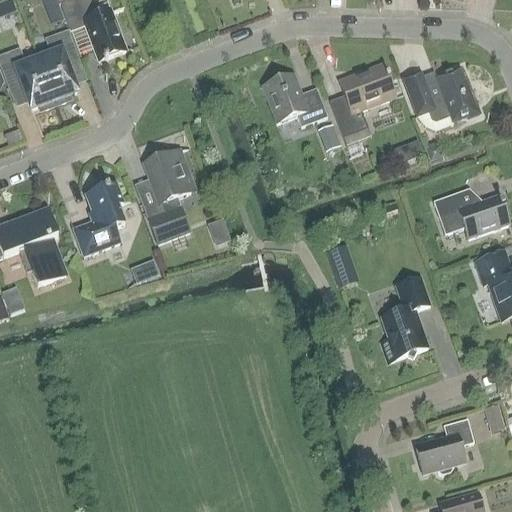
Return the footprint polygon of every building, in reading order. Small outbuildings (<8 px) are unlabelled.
[(40,0),(44,9),(57,4),(54,0),(40,0)] [(104,64),(107,63),(107,62),(126,55),(110,13),(99,17),(92,0),(74,0),(59,6),(70,35),(84,30),(97,65),(103,63),(104,64)] [(10,1),(0,5),(5,18),(16,14),(10,1)] [(52,58),(38,64),(53,105),(55,104),(59,106),(63,105),(67,103),(68,99),(76,96),(66,70),(78,66),(66,36),(46,43),(52,58)] [(23,69),(18,54),(0,60),(0,66),(10,91),(21,87),(31,113),(38,110),(42,112),(46,112),(50,109),(51,105),(53,105),(38,64),(23,69)] [(394,101),(382,69),(339,86),(344,99),(329,105),(343,141),(367,132),(360,114),(394,101)] [(420,76),(402,83),(416,120),(427,116),(430,124),(435,126),(449,120),(452,126),(476,117),(459,72),(435,81),(441,96),(429,100),(421,80),(420,76)] [(265,100),(276,128),(296,120),(300,131),(327,121),(316,92),(301,98),(293,78),(267,88),(261,90),(265,100)] [(331,129),(317,134),(325,155),(340,149),(331,129)] [(17,133),(3,138),(7,148),(21,142),(17,133)] [(409,147),(416,162),(423,159),(417,144),(409,147)] [(158,209),(163,207),(166,216),(148,223),(157,248),(189,236),(176,202),(190,197),(175,157),(189,151),(188,150),(143,167),(158,209)] [(107,190),(103,191),(104,193),(85,200),(95,225),(74,233),(70,224),(69,224),(83,261),(119,247),(113,232),(124,228),(117,210),(122,207),(115,188),(108,191),(107,190)] [(463,232),(467,243),(509,228),(498,199),(465,211),(459,196),(433,206),(444,238),(463,232)] [(38,215),(28,219),(29,221),(7,230),(5,225),(0,227),(0,261),(18,255),(27,277),(31,275),(37,290),(64,279),(50,243),(57,240),(54,232),(56,231),(52,221),(50,222),(47,214),(39,217),(38,215)] [(221,225),(208,230),(216,250),(229,245),(221,225)] [(341,251),(326,256),(333,275),(348,270),(341,251)] [(511,322),(511,321),(511,276),(511,277),(503,256),(474,265),(482,288),(489,286),(492,297),(491,300),(493,308),(497,310),(506,307),(511,322)] [(152,263),(141,268),(147,283),(158,279),(152,263)] [(428,351),(414,314),(429,308),(419,280),(395,289),(403,313),(381,321),(388,342),(380,345),(388,365),(428,351)] [(24,313),(15,290),(0,296),(9,318),(24,313)] [(504,433),(497,409),(484,412),(490,436),(504,433)] [(467,423),(443,430),(446,443),(414,451),(422,477),(436,473),(437,476),(441,478),(449,476),(452,472),(451,469),(464,465),(460,450),(473,446),(467,423)] [(481,511),(477,496),(438,507),(439,511),(481,511)]
